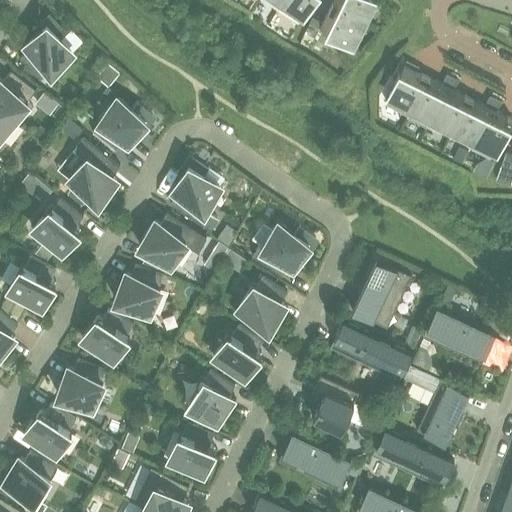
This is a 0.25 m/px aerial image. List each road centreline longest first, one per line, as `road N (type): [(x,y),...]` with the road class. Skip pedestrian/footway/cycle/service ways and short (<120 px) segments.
road 1 (residential): [(216,511),(345,232),(342,221),(212,128),(190,125),(170,139),(0,424)]
road 2 (residential): [(511,384),(466,511)]
